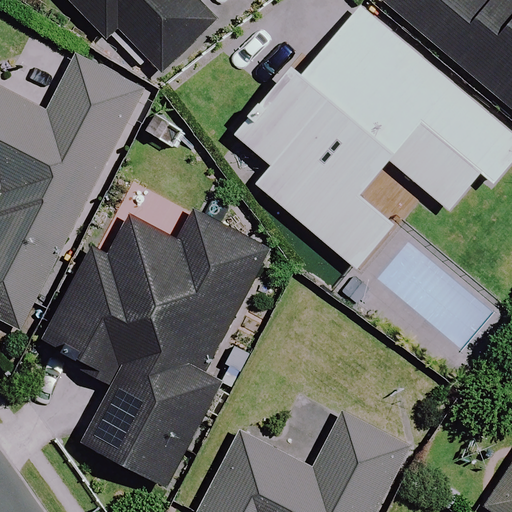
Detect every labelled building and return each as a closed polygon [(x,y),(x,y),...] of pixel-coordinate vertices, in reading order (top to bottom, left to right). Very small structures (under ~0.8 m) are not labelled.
[(196,0),(70,0),(108,39),(117,31),(164,78),(220,24),(196,0)] [(511,0),(494,0),(494,1),(491,0),(391,0),(388,4),(511,110),(511,0)] [(511,165),(511,136),(358,6),(244,141),(275,168),(259,187),(358,271),(395,227),(359,197),(390,161),(450,212),(481,175),(494,187),(511,165)] [(143,93),(78,61),(49,117),(0,92),(0,215),(2,217),(0,221),(0,321),(21,333),(143,93)] [(269,254),(197,216),(180,247),(132,221),(111,259),(99,253),(50,344),(121,382),(87,446),(166,488),(221,385),(204,376),(269,254)] [(377,511),(409,451),(345,417),(315,475),(243,437),(204,511),(377,511)] [(511,511),(511,467),(486,507),(494,511),(511,511)]
